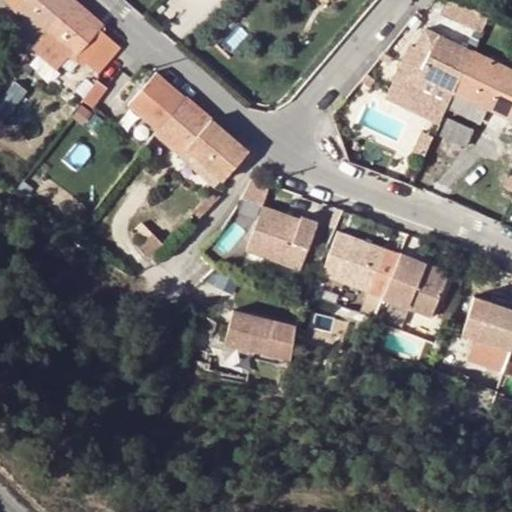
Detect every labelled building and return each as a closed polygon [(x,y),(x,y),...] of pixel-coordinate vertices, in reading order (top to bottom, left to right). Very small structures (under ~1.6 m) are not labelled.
[(9,0),(4,0),(0,5),(0,15),(15,29),(26,15),(9,0)] [(35,46),(47,32),(74,0),(9,0),(26,15),(15,29),(35,46)] [(102,24),(74,0),(47,32),(73,55),(84,65),(89,61),(102,72),(122,49),(99,28),(102,24)] [(470,23),(477,9),(459,0),(448,0),(443,12),(470,25),(470,23)] [(484,29),(491,15),(477,9),(470,23),(484,29)] [(398,80),(449,106),(456,90),(475,51),(428,28),(418,48),(414,46),(398,80)] [(73,55),(47,32),(35,46),(32,50),(59,72),(73,55)] [(511,69),(475,51),(456,90),(511,117),(511,69)] [(120,97),(131,107),(158,130),(187,98),(157,73),(154,76),(132,57),(114,78),(126,89),(120,97)] [(511,117),(456,90),(449,106),(448,107),(480,122),(480,120),(507,133),(511,122),(511,117)] [(224,178),(248,150),(187,98),(158,130),(188,156),(192,152),(224,178)] [(113,128),(140,151),(158,130),(131,107),(113,128)] [(449,117),(441,135),(467,147),(475,129),(449,117)] [(217,185),(224,178),(192,152),(188,156),(185,158),(217,185)] [(265,189),(247,182),(237,201),(258,210),(265,189)] [(258,210),(241,254),(296,273),(313,226),(296,220),(295,223),(258,210)] [(363,282),(381,283),(390,259),(342,241),(326,287),(363,282)] [(418,266),(391,256),(390,259),(381,283),(393,283),(436,288),(438,283),(416,275),(418,266)] [(416,275),(438,283),(441,274),(418,266),(416,275)] [(374,303),(381,283),(363,282),(326,287),(359,298),(352,320),(366,325),(374,303)] [(393,283),(381,283),(374,303),(425,321),(436,288),(393,283)] [(503,360),(504,357),(511,335),(511,319),(483,310),(468,304),(456,335),(472,341),(470,347),(503,360)] [(483,310),(511,319),(511,313),(486,304),(483,310)] [(225,313),(216,348),(280,365),(288,330),(225,313)]
